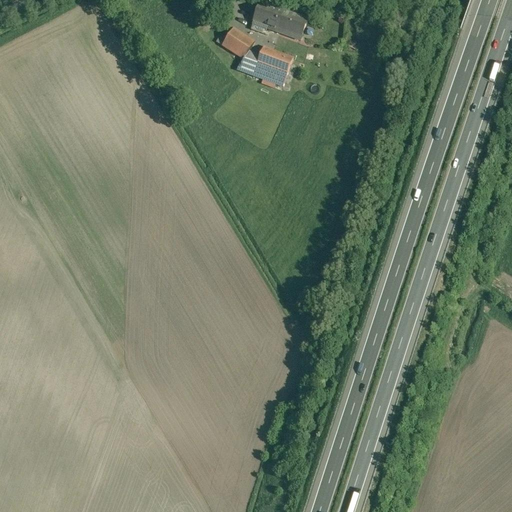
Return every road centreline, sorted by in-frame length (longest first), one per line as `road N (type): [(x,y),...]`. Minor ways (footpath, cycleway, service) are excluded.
road 1 (motorway): [(492,0),(322,511)]
road 2 (motorway): [(349,511),(511,13)]
